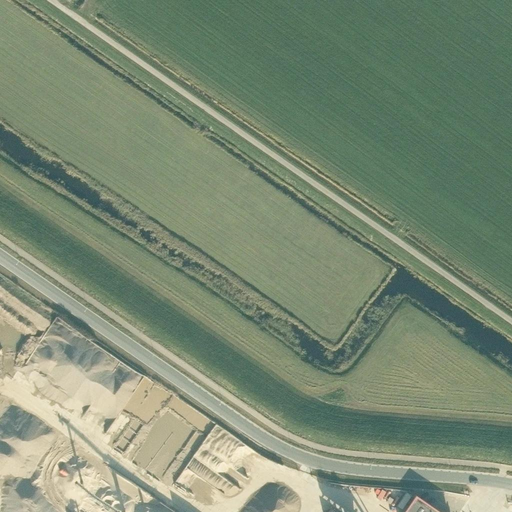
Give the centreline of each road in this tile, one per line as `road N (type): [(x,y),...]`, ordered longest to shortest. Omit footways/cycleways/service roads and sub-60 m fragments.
road 1 (unclassified): [(511,484),(343,469),(300,457),(0,257)]
road 2 (unclassified): [(511,323),(50,0)]
